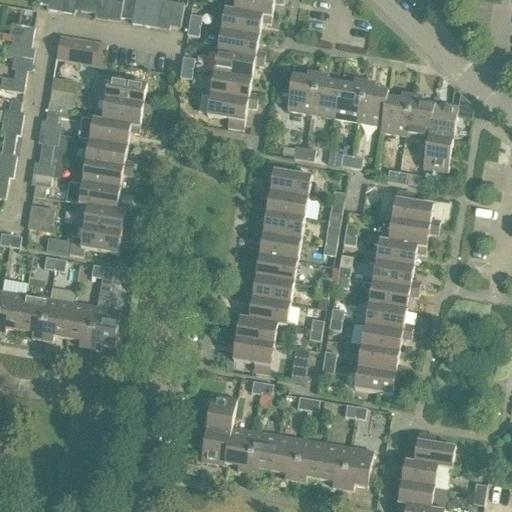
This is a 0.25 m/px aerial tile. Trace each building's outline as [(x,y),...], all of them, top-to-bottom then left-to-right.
[(61,14),(63,0),(38,0),(38,6),(48,8),(48,12),(61,14)] [(75,13),(84,14),(86,2),(77,1),(77,0),(63,0),(61,14),(75,16),(75,13)] [(86,0),(86,2),(84,14),(96,16),(95,20),(109,22),(112,0),(86,0)] [(123,0),(120,20),(132,22),(135,0),(123,0)] [(143,28),(155,30),(159,2),(145,0),(135,0),(132,22),(144,24),(143,28)] [(236,0),(235,13),(272,19),(275,6),(284,7),(284,0),(236,0)] [(159,2),(155,30),(170,32),(170,28),(181,30),(185,7),(159,2)] [(226,11),(222,33),(260,40),(262,25),(271,27),(272,19),(235,13),(226,11)] [(191,17),(189,27),(201,30),(203,19),(191,17)] [(10,38),(13,38),(33,41),(35,30),(12,26),(10,38)] [(201,30),(189,27),(187,38),(199,40),(201,30)] [(222,33),(218,55),(265,63),(266,55),(257,54),(260,40),(222,33)] [(33,41),(13,38),(12,48),(10,48),(8,59),(33,64),(35,52),(32,52),(33,41)] [(57,63),(68,65),(72,41),(61,39),(57,63)] [(68,65),(80,67),(84,43),(72,41),(68,65)] [(80,67),(92,69),(96,45),(84,43),(80,67)] [(96,45),(92,69),(104,71),(108,47),(96,45)] [(218,55),(215,76),(253,82),(255,68),(264,69),(265,63),(218,55)] [(184,60),(182,70),(194,72),(196,62),(184,60)] [(194,72),(182,70),(180,80),(192,82),(194,72)] [(16,72),(14,82),(26,83),(28,74),(16,72)] [(288,114),(311,118),(318,76),(308,75),(307,81),(293,78),(291,90),(278,88),(275,105),(289,107),(288,114)] [(215,76),(210,103),(248,110),(248,111),(257,112),(259,98),(250,96),(253,82),(215,76)] [(311,118),(335,122),(341,86),(328,84),(329,78),(318,76),(311,118)] [(94,99),(107,101),(153,109),(154,103),(145,101),(148,87),(98,78),(94,99)] [(26,83),(14,82),(3,80),(0,92),(24,96),(26,83)] [(54,81),(52,92),(76,96),(77,85),(54,81)] [(335,122),(359,126),(365,84),(355,83),(354,89),(341,86),(335,122)] [(359,126),(381,129),(387,99),(388,100),(389,94),(375,92),(376,86),(365,84),(359,126)] [(73,108),(76,96),(52,92),(50,104),(73,108)] [(382,136),(405,139),(412,98),(402,96),(401,102),(388,100),(387,99),(381,129),(383,130),(382,136)] [(405,139),(428,143),(429,138),(434,108),(422,106),(423,100),(412,98),(405,139)] [(107,101),(103,122),(141,129),(143,116),(152,117),(153,109),(107,101)] [(5,113),(3,124),(23,127),(25,116),(21,115),(23,105),(11,103),(9,113),(5,113)] [(248,110),(210,103),(208,119),(229,123),(228,130),(244,133),(248,111),(248,110)] [(434,108),(429,138),(454,143),(459,110),(435,106),(434,108)] [(462,124),(471,125),(473,112),(464,111),(462,124)] [(43,124),(41,135),(60,138),(62,127),(58,126),(60,116),(48,114),(46,124),(43,124)] [(79,141),(90,143),(91,142),(128,148),(130,135),(139,137),(141,129),(103,122),(103,123),(94,121),(94,122),(82,120),(79,141)] [(5,136),(4,146),(15,148),(17,138),(21,138),(23,127),(3,124),(1,135),(5,136)] [(60,138),(41,135),(39,145),(43,146),(41,156),(53,158),(54,148),(58,149),(60,138)] [(429,138),(428,143),(424,172),(448,176),(454,143),(429,138)] [(90,143),(87,163),(134,171),(135,165),(126,164),(128,148),(91,142),(90,143)] [(0,154),(0,167),(16,170),(17,159),(14,158),(15,148),(4,146),(2,155),(0,154)] [(294,161),(304,163),(306,151),(296,149),(294,161)] [(306,151),(304,163),(314,165),(316,153),(306,151)] [(53,158),(41,156),(39,167),(51,169),(53,158)] [(341,169),(351,171),(353,159),(343,157),(341,169)] [(353,159),(351,171),(362,173),(364,161),(353,159)] [(87,163),(83,184),(121,191),(123,178),(132,179),(134,171),(87,163)] [(0,188),(8,190),(10,180),(14,181),(16,170),(0,167),(0,188)] [(264,186),(263,192),(309,200),(313,179),(275,173),(272,187),(264,186)] [(387,185),(397,187),(399,175),(389,173),(387,185)] [(399,175),(397,187),(408,189),(410,177),(399,175)] [(79,208),(88,210),(88,207),(126,213),(127,208),(119,206),(121,191),(83,184),(83,188),(69,186),(66,205),(79,207),(79,208)] [(8,190),(0,188),(0,201),(6,202),(8,190)] [(35,188),(34,199),(45,201),(47,190),(35,188)] [(270,202),(268,215),(305,221),(309,200),(263,192),(261,200),(270,202)] [(398,194),(393,222),(440,230),(441,224),(432,222),(434,208),(413,204),(414,196),(398,194)] [(334,195),(332,205),(344,207),(346,196),(334,195)] [(332,205),(329,224),(341,226),(344,207),(332,205)] [(88,210),(85,228),(132,236),(133,231),(124,229),(126,213),(88,207),(88,210)] [(32,209),(30,220),(54,224),(56,213),(32,209)] [(256,229),(255,235),(302,242),(305,221),(268,215),(265,230),(256,229)] [(54,224),(30,220),(28,232),(52,236),(54,224)] [(393,222),(390,243),(427,249),(429,237),(438,238),(440,230),(393,222)] [(329,224),(325,247),(337,249),(341,226),(329,224)] [(347,227),(345,237),(357,239),(359,229),(347,227)] [(132,236),(85,228),(83,242),(73,240),(70,258),(84,260),(85,252),(119,258),(121,243),(130,245),(132,236)] [(263,244),(261,258),(298,264),(302,242),(255,235),(254,243),(263,244)] [(0,247),(0,248),(10,250),(12,238),(2,236),(0,247)] [(357,239),(345,237),(344,247),(356,249),(357,239)] [(12,238),(10,250),(20,252),(22,240),(12,238)] [(381,242),(377,263),(415,270),(417,256),(426,258),(427,249),(390,243),(390,244),(381,242)] [(337,249),(325,247),(324,257),(335,260),(337,249)] [(249,271),(248,277),(295,285),(298,264),(261,258),(258,273),(249,271)] [(45,272),(55,274),(57,262),(47,260),(45,272)] [(57,262),(55,274),(65,275),(67,264),(57,262)] [(377,263),(374,284),(420,292),(421,286),(412,285),(415,270),(377,263)] [(92,280),(102,282),(104,270),(94,268),(92,280)] [(340,269),(338,281),(350,283),(352,271),(340,269)] [(104,270),(102,282),(112,283),(114,271),(104,270)] [(256,287),(253,301),(291,307),(295,285),(248,277),(247,285),(256,287)] [(320,280),(318,288),(330,290),(332,282),(320,280)] [(350,283),(338,281),(337,290),(348,292),(350,283)] [(374,284),(370,304),(408,310),(410,299),(419,300),(420,292),(374,284)] [(330,290),(318,288),(316,300),(328,302),(330,290)] [(7,331),(20,334),(26,298),(2,294),(0,307),(0,336),(6,337),(7,331)] [(32,342),(43,344),(50,302),(26,298),(20,334),(33,336),(32,342)] [(242,314),(241,320),(287,328),(291,307),(253,301),(251,315),(242,314)] [(55,339),(68,342),(73,306),(50,302),(43,344),(54,345),(55,339)] [(370,304),(366,327),(413,335),(414,329),(405,327),(408,310),(370,304)] [(80,350),(90,352),(97,310),(73,306),(68,342),(81,344),(80,350)] [(97,310),(90,352),(101,353),(102,347),(115,350),(121,314),(97,310)] [(333,312),(331,322),(343,324),(345,314),(333,312)] [(230,333),(229,340),(275,348),(278,331),(287,332),(287,328),(241,320),(239,335),(230,333)] [(313,322),(311,333),(323,335),(325,324),(313,322)] [(343,324),(331,322),(329,332),(341,334),(343,324)] [(366,327),(363,348),(400,355),(402,341),(411,343),(413,335),(366,327)] [(323,335),(311,333),(309,343),(321,345),(323,335)] [(254,375),(270,378),(275,348),(229,340),(227,348),(236,349),(234,364),(256,367),(254,375)] [(363,348),(359,370),(405,377),(406,371),(398,370),(400,355),(363,348)] [(308,384),(311,351),(297,350),(293,382),(308,384)] [(326,354),(324,365),(336,367),(337,356),(326,354)] [(336,367),(324,365),(322,375),(334,377),(336,367)] [(405,377),(359,370),(355,392),(393,399),(395,384),(404,386),(405,377)] [(252,396),(262,398),(264,386),(254,384),(252,396)] [(264,386),(262,398),(272,400),(274,388),(264,386)] [(213,399),(207,431),(231,435),(233,431),(237,403),(213,399)] [(298,412),(308,414),(310,402),(300,400),(298,412)] [(310,402),(308,414),(318,415),(320,404),(310,402)] [(345,420),(355,422),(357,410),(347,408),(345,420)] [(357,410),(355,422),(366,423),(368,411),(357,410)] [(202,464),(225,468),(231,435),(207,431),(202,464)] [(238,475),(248,476),(255,435),(233,431),(231,435),(225,468),(226,469),(227,467),(239,469),(238,475)] [(260,472),(273,474),(279,439),(255,435),(248,476),(259,478),(260,472)] [(407,457),(406,463),(438,469),(439,470),(452,472),(456,450),(434,446),(436,438),(420,436),(416,458),(407,457)] [(286,483),(296,484),(303,443),(279,439),(273,474),(287,477),(286,483)] [(308,480),(321,483),(326,447),(303,443),(296,484),(307,486),(308,480)] [(333,491),(343,492),(350,451),(326,447),(321,483),(334,485),(333,491)] [(350,451),(343,492),(354,494),(355,488),(368,491),(374,455),(350,451)] [(406,463),(402,485),(435,490),(439,470),(438,469),(406,463)] [(402,485),(399,506),(433,511),(436,511),(432,511),(435,490),(402,485)] [(476,487),(474,497),(486,499),(488,489),(476,487)] [(486,499),(474,497),(473,507),(484,509),(486,499)]
